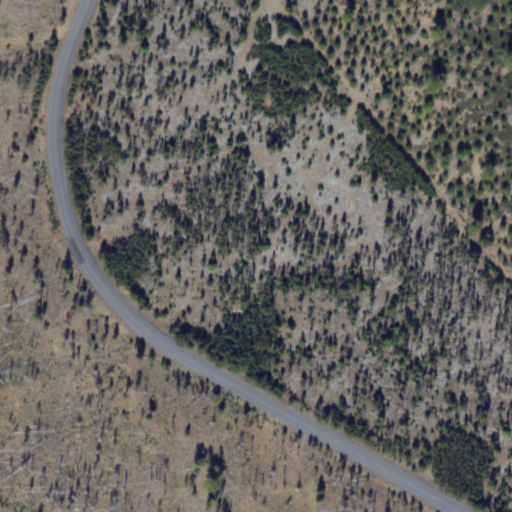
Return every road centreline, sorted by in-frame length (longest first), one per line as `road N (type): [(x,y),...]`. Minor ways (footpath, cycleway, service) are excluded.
road 1 (residential): [(83,0),(61,63),(52,147),(62,213),(80,260),(146,332),(455,511)]
road 2 (track): [(268,0),(470,247),(511,285)]
